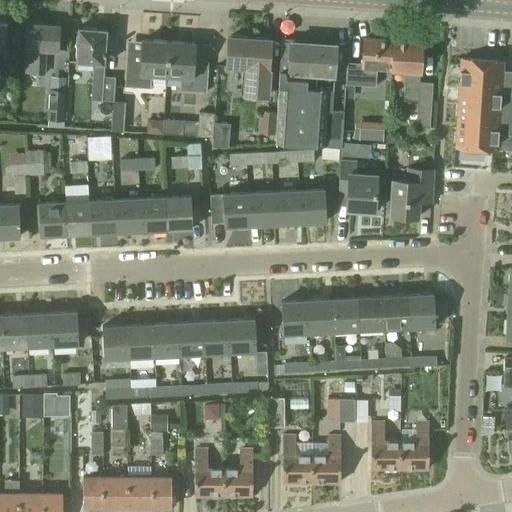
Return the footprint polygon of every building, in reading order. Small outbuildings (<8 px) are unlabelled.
[(0,62),(7,63),(18,63),(19,48),(8,48),(4,48),(5,22),(0,21),(0,62)] [(27,48),(25,73),(45,74),(46,49),(58,50),(60,26),(28,24),(27,48)] [(78,27),(76,63),(94,64),(91,99),(102,100),(114,101),(115,76),(104,75),(105,67),(105,64),(106,64),(108,29),(78,27)] [(271,39),(231,37),(231,38),(229,38),(227,66),(244,67),(242,95),(267,96),(271,39)] [(143,39),(141,63),(126,62),(125,87),(151,89),(152,76),(166,77),(169,41),(143,39)] [(347,63),(346,84),(376,86),(377,69),(378,69),(392,70),(394,41),(365,39),(363,64),(347,63)] [(207,92),(208,69),(193,68),(195,43),(168,41),(166,77),(182,78),(181,91),(207,92)] [(337,45),(281,41),(279,104),(276,143),(342,148),(344,111),(332,110),(337,45)] [(394,41),(392,70),(405,71),(403,99),(418,100),(419,81),(420,72),(421,72),(423,42),(394,41)] [(462,57),(456,148),(498,151),(498,148),(511,149),(511,161),(511,174),(511,70),(503,70),(503,60),(462,57)] [(49,90),(47,119),(64,120),(67,91),(49,90)] [(430,127),(432,101),(418,100),(416,126),(430,127)] [(260,111),(258,133),(275,134),(276,113),(260,111)] [(213,137),(214,122),(215,113),(199,112),(198,121),(197,136),(213,137)] [(148,118),(146,133),(162,134),(163,119),(148,118)] [(384,138),(384,122),(355,121),(355,137),(384,138)] [(214,122),(213,137),(212,146),(229,148),(230,123),(214,122)] [(388,131),(387,142),(398,142),(398,132),(388,131)] [(88,135),(88,157),(111,157),(111,134),(88,135)] [(343,144),(342,157),(356,158),(357,145),(343,144)] [(26,163),(27,175),(44,174),(43,149),(26,150),(26,163)] [(314,149),(297,150),(297,162),(314,161),(314,149)] [(297,150),(271,152),(272,163),(297,162),(297,150)] [(271,152),(246,153),(246,164),(272,163),(271,152)] [(246,153),(229,154),(230,165),(246,164),(246,153)] [(154,156),(137,157),(138,169),(155,168),(154,156)] [(172,157),(171,157),(172,168),(188,167),(187,156),(172,157)] [(137,157),(120,158),(121,170),(138,169),(137,157)] [(87,171),(87,160),(70,160),(70,172),(87,171)] [(27,175),(26,163),(9,164),(10,176),(27,175)] [(376,212),(378,177),(356,176),(357,163),(341,163),(339,194),(348,195),(347,211),(376,212)] [(392,177),(390,215),(419,217),(420,201),(431,202),(432,202),(435,168),(434,168),(406,166),(406,178),(392,177)] [(300,223),(326,221),(324,188),(299,190),(300,223)] [(275,224),(300,223),(299,190),(273,191),(275,224)] [(250,225),(275,224),(273,191),(248,193),(250,225)] [(250,225),(248,193),(210,195),(212,223),(224,222),(224,227),(250,225)] [(167,229),(193,228),(191,195),(166,196),(167,229)] [(142,230),(167,229),(166,196),(140,198),(142,230)] [(116,232),(142,230),(140,198),(115,199),(116,232)] [(91,233),(116,232),(115,199),(90,200),(91,233)] [(66,234),(91,233),(90,200),(64,201),(66,234)] [(40,235),(66,234),(64,201),(39,202),(40,235)] [(0,236),(20,236),(18,203),(0,203),(0,236)] [(410,327),(435,326),(434,294),(408,295),(410,327)] [(385,329),(410,327),(408,295),(383,296),(385,329)] [(359,330),(385,329),(383,296),(358,297),(359,330)] [(334,331),(359,330),(358,297),(332,298),(334,331)] [(308,332),(334,331),(332,298),(307,300),(308,332)] [(307,300),(281,301),(283,333),(284,343),(306,342),(306,332),(308,332),(307,300)] [(53,345),(79,344),(77,311),(52,312),(53,345)] [(28,346),(53,345),(52,312),(26,314),(28,346)] [(2,347),(28,346),(26,314),(1,315),(2,347)] [(231,351),(257,350),(255,318),(230,319),(231,351)] [(206,352),(231,351),(230,319),(204,320),(206,352)] [(180,354),(206,352),(204,320),(179,321),(180,354)] [(155,355),(180,354),(179,321),(153,323),(155,355)] [(129,356),(155,355),(153,323),(128,324),(129,356)] [(104,357),(129,356),(128,324),(102,325),(104,357)] [(344,346),(334,347),(335,360),(345,360),(344,346)] [(412,367),(437,365),(436,355),(411,356),(412,367)] [(386,368),(390,368),(412,367),(411,356),(386,358),(386,368)] [(361,369),(386,368),(386,358),(360,359),(361,369)] [(503,373),(504,373),(503,386),(511,386),(511,358),(504,358),(503,373)] [(336,371),(361,369),(360,359),(345,360),(335,360),(336,371)] [(310,372),(336,371),(335,360),(310,362),(310,372)] [(284,373),(310,372),(310,362),(284,363),(284,373)] [(80,384),(79,371),(62,371),(62,384),(80,384)] [(12,387),(29,386),(29,374),(12,375),(12,387)] [(29,386),(47,386),(46,374),(29,374),(29,386)] [(257,380),(233,382),(233,392),(258,391),(257,380)] [(267,380),(257,380),(258,391),(264,391),(268,387),(267,380)] [(207,383),(208,393),(233,392),(233,382),(207,383)] [(208,393),(207,383),(182,384),(182,395),(208,393)] [(182,395),(182,384),(156,385),(157,396),(182,395)] [(131,386),(131,397),(157,396),(156,385),(131,386)] [(131,397),(131,386),(105,388),(105,398),(131,397)] [(43,417),(44,393),(22,393),(22,417),(43,417)] [(8,395),(0,394),(0,410),(8,411),(8,395)] [(57,395),(56,414),(68,415),(69,395),(57,395)] [(268,427),(284,427),(284,398),(268,398),(268,427)] [(354,421),(355,398),(338,398),(338,421),(354,421)] [(150,403),(137,403),(137,414),(150,414),(150,403)] [(112,404),(112,429),(127,429),(127,404),(112,404)] [(511,407),(503,409),(510,451),(511,451),(511,407)] [(151,415),(151,429),(163,429),(163,415),(151,415)] [(399,467),(399,440),(383,440),(384,422),(371,422),(370,466),(399,467)] [(399,467),(427,467),(428,423),(415,423),(415,441),(399,440),(399,467)] [(91,455),(103,455),(103,432),(91,431),(91,455)] [(151,432),(151,454),(162,454),(162,432),(151,432)] [(312,481),(312,453),(296,453),(296,435),(283,435),(283,481),(312,481)] [(328,442),(312,441),(312,453),(312,481),(341,481),(341,435),(328,435),(328,442)] [(224,494),(224,467),(207,467),(208,449),(195,449),(195,494),(224,494)] [(252,494),(252,449),(240,449),(240,467),(224,467),(224,494),(252,494)] [(103,507),(103,476),(83,476),(83,507),(103,507)] [(127,507),(127,476),(103,476),(103,507),(127,507)] [(151,507),(151,476),(127,476),(127,507),(151,507)] [(171,508),(171,476),(151,476),(151,507),(171,508)] [(4,479),(4,493),(0,492),(0,511),(18,511),(18,493),(19,493),(19,479),(4,479)] [(42,511),(42,493),(19,493),(18,493),(18,511),(42,511)] [(62,511),(63,493),(42,493),(42,511),(62,511)]
